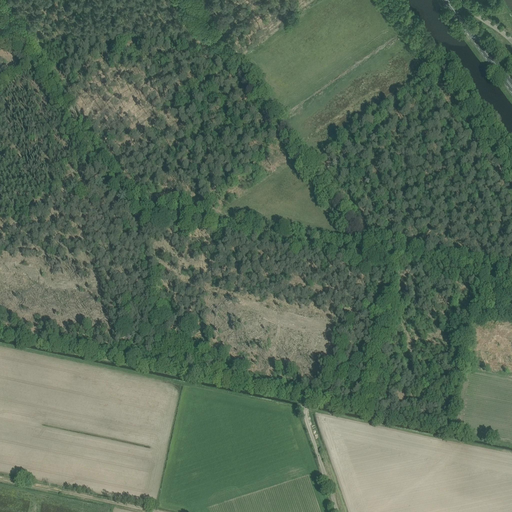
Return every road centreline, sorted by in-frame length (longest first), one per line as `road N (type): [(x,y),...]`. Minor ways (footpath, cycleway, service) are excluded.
road 1 (track): [(384,0),(511,167)]
road 2 (unclassified): [(337,511),(299,397)]
